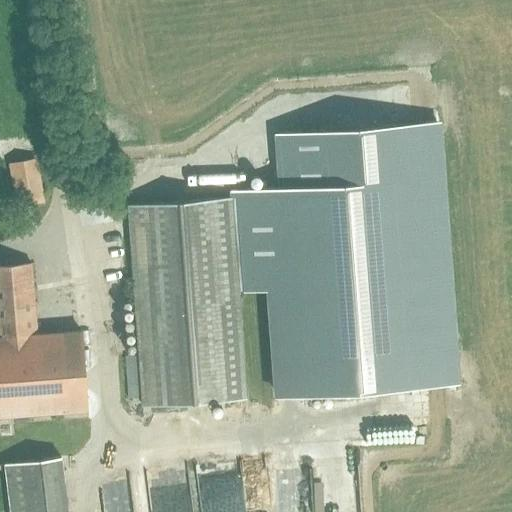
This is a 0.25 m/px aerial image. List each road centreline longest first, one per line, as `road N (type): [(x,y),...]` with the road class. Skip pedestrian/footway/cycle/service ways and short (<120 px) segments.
road 1 (unknown): [(70,211),(120,431),(153,448),(202,440)]
road 2 (track): [(0,252),(60,232),(70,211),(36,0)]
